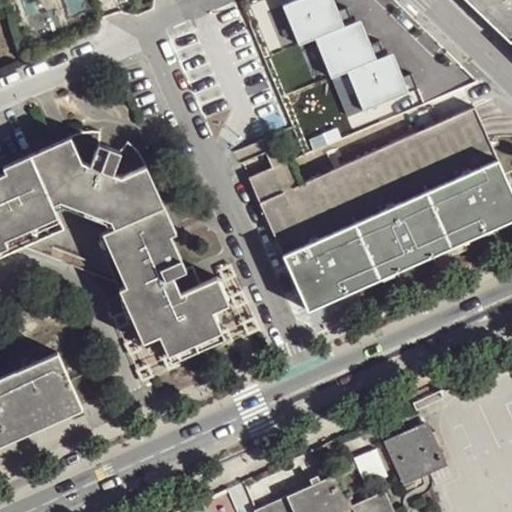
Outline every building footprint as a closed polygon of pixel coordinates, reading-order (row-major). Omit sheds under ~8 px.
[(269,9),(247,18),(264,60),(286,51),(301,44),(307,58),(371,32),(363,12),(357,0),(331,0),(274,22),(269,9)] [(511,0),(488,0),(511,23),(511,0)] [(291,65),(307,58),(301,44),(286,51),(291,65)] [(285,156),(244,174),(306,308),(511,218),(511,193),(475,109),(299,186),(285,156)] [(63,200),(68,203),(145,170),(142,163),(121,173),(113,170),(121,149),(99,141),(91,161),(83,157),(72,133),(5,164),(7,170),(0,172),(0,232),(59,206),(57,202),(63,200)] [(145,170),(68,203),(102,218),(106,227),(114,245),(113,259),(122,279),(158,264),(193,337),(219,326),(212,312),(228,304),(215,276),(199,283),(185,289),(177,272),(183,268),(168,233),(174,230),(145,170)] [(61,211),(59,206),(0,232),(0,245),(11,241),(8,234),(61,211)] [(0,253),(67,223),(61,211),(8,234),(11,241),(0,245),(0,253)] [(114,283),(122,279),(113,259),(114,245),(106,227),(100,230),(96,242),(114,283)] [(163,350),(193,337),(158,264),(122,279),(125,285),(117,289),(121,297),(131,301),(135,309),(130,315),(142,343),(157,337),(163,350)] [(191,266),(183,268),(177,272),(185,289),(199,283),(191,266)] [(114,283),(117,289),(125,285),(122,279),(114,283)] [(0,438),(79,404),(57,354),(13,373),(15,377),(0,384),(0,438)] [(13,373),(0,378),(0,384),(15,377),(13,373)] [(79,404),(0,438),(0,446),(81,410),(79,404)] [(425,417),(384,436),(402,477),(444,457),(425,417)] [(397,511),(386,485),(353,500),(338,467),(255,504),(258,511),(397,511)]
